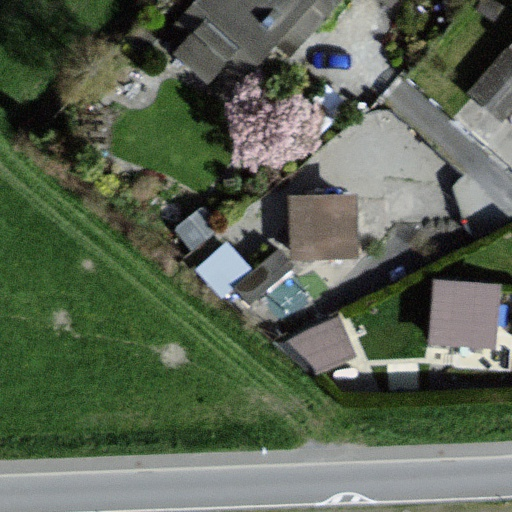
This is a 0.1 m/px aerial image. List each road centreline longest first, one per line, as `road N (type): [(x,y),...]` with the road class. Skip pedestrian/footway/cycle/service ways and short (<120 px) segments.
road 1 (residential): [(0,476),(511,456)]
road 2 (residential): [(511,193),(396,91)]
